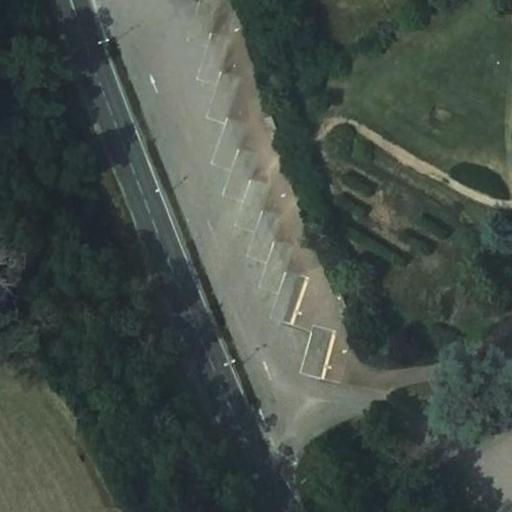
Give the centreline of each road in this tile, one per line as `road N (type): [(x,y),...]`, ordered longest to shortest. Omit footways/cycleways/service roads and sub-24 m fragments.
road 1 (primary): [(66,0),(155,243),(240,427)]
road 2 (unclassified): [(511,203),(432,174),(337,119)]
